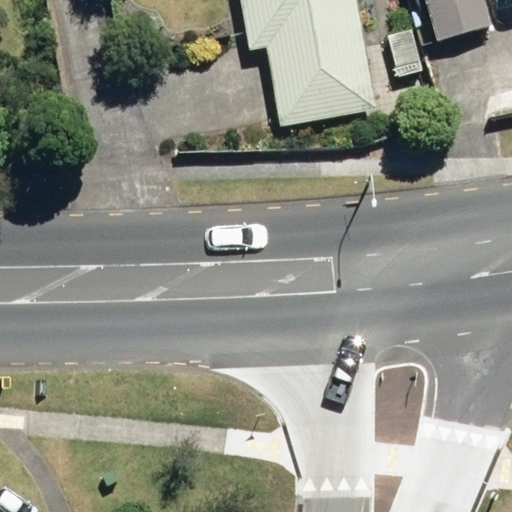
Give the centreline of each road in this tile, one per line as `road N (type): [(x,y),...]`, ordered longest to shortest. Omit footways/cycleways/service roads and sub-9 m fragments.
road 1 (secondary): [(0,285),(324,275)]
road 2 (residential): [(478,259),(483,330),(470,419),(433,511)]
road 3 (residential): [(331,511),(324,275)]
road 4 (secondary): [(324,275),(478,259)]
